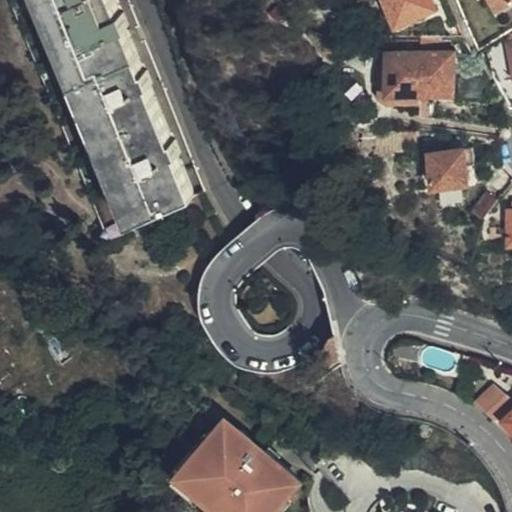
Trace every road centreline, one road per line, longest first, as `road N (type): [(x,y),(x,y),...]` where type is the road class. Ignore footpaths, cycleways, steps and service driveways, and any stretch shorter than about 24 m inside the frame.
road 1 (residential): [(155,0),(217,184),(316,299),(315,330),(297,346),(264,352),(239,336),(222,308),(226,274),(253,245),(291,227),(326,238),(368,335)]
road 2 (residential): [(511,459),(469,422),(379,384),(366,361),(368,335)]
road 3 (residential): [(368,335),(382,317),(404,312),(511,344)]
